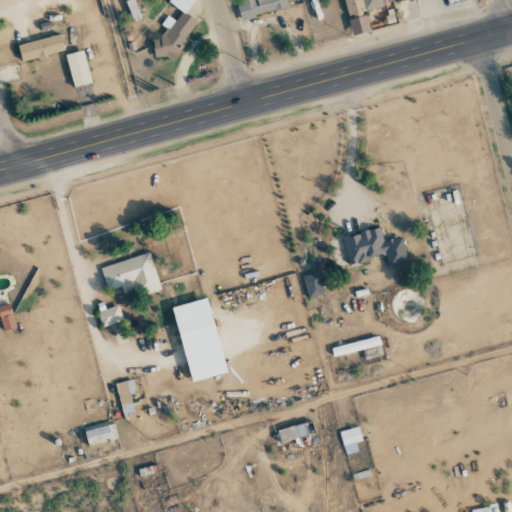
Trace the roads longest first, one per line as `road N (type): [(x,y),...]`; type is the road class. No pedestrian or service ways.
road 1 (secondary): [(511,29),(0,170)]
road 2 (tertiary): [(511,164),(492,83),(497,0)]
